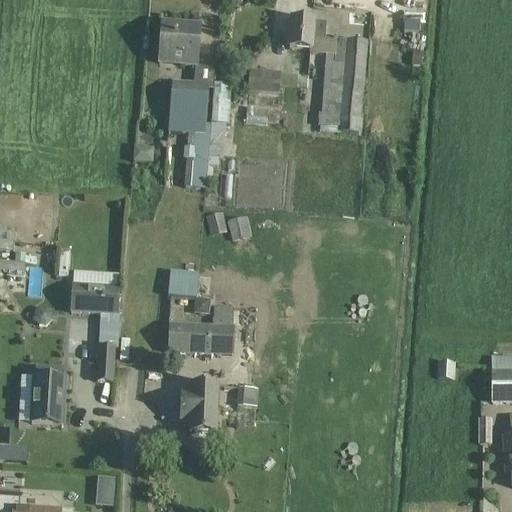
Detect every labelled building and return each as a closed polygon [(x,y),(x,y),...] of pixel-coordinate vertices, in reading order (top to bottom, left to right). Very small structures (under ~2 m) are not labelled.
[(369,14),(355,13),(354,26),(368,27),(369,14)] [(326,25),(291,22),(290,42),(289,51),(303,53),(303,55),(333,58),(328,121),(318,120),(317,134),(339,136),(339,135),(361,137),(362,121),(359,120),(366,44),(324,40),(326,25)] [(200,29),(161,26),(159,55),(179,57),(178,67),(197,69),(200,29)] [(267,86),(251,85),(251,92),(267,93),(267,99),(282,99),(283,73),(267,73),(267,86)] [(209,86),(172,83),(168,135),(187,137),(186,150),(183,150),(182,162),(185,162),(183,190),(205,192),(210,126),(206,126),(209,86)] [(230,87),(213,86),(211,125),(228,126),(230,87)] [(154,150),(134,149),(132,164),(152,166),(154,150)] [(222,215),(206,219),(210,238),(228,233),(222,215)] [(15,254),(14,265),(24,266),(25,255),(15,254)] [(14,265),(0,263),(0,273),(23,275),(24,266),(14,265)] [(170,273),(168,299),(195,301),(196,301),(198,276),(170,273)] [(117,318),(119,291),(73,288),(71,314),(117,318)] [(195,301),(194,311),(199,316),(209,317),(210,302),(196,301),(195,301)] [(170,329),(169,355),(232,357),(233,331),(170,329)] [(114,351),(99,350),(97,384),(112,385),(114,351)] [(264,364),(274,370),(274,358),(264,364)] [(511,362),(491,363),(492,406),(511,405),(511,362)] [(454,365),(438,364),(437,381),(453,381),(454,365)] [(35,381),(33,426),(42,426),(62,427),(64,382),(63,382),(64,372),(56,371),(48,371),(36,370),(35,381)] [(190,425),(189,436),(216,437),(218,389),(191,388),(191,398),(181,398),(180,425),(190,425)] [(256,392),(239,391),(238,410),(255,411),(256,392)] [(98,480),(97,489),(114,490),(115,481),(98,480)] [(0,511),(45,511),(42,511),(43,497),(20,496),(0,495),(0,494),(0,511)]
